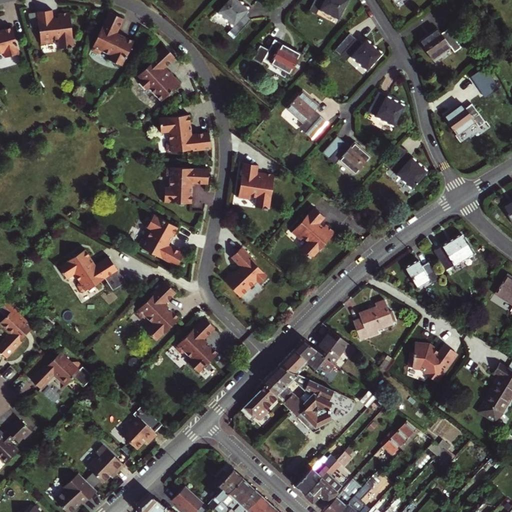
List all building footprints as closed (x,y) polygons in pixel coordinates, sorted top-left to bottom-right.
[(235,0),(224,0),(214,12),(232,27),(227,32),(233,36),(249,19),(244,14),(247,10),(235,0)] [(313,0),(308,11),(315,14),(317,10),(337,20),(348,0),(313,0)] [(59,48),(67,47),(67,48),(71,48),(71,47),(73,46),(70,12),(58,13),(59,17),(54,18),(53,9),(38,11),(41,43),(52,42),(52,39),(58,38),(59,48)] [(124,18),(109,11),(92,48),(92,50),(99,53),(101,52),(102,50),(111,55),(108,59),(122,65),(134,41),(116,32),(117,30),(118,31),(124,18)] [(5,57),(19,54),(12,27),(0,30),(0,53),(3,52),(5,57)] [(433,28),(416,42),(430,59),(446,45),(451,51),(458,45),(444,28),(437,33),(433,28)] [(350,34),(335,51),(345,61),(349,56),(365,72),(380,55),(364,40),(360,44),(350,34)] [(301,53),(274,39),(263,59),(290,73),(301,53)] [(176,57),(164,45),(146,63),(148,65),(138,75),(141,79),(139,81),(147,90),(150,88),(162,101),(181,83),(173,74),(168,74),(163,69),(165,66),(176,57)] [(318,105),(302,90),(285,108),(302,123),(298,127),(309,137),(324,120),(313,110),(318,105)] [(404,107),(377,91),(366,111),(392,127),(404,107)] [(485,119),(471,102),(465,107),(460,101),(442,116),(457,134),(475,119),(479,124),(485,119)] [(192,134),(191,124),(190,114),(159,118),(161,133),(169,132),(170,141),(168,141),(166,144),(166,150),(169,152),(194,149),(194,150),(211,149),(209,132),(192,134)] [(349,148),(337,137),(321,154),(334,165),(338,161),(354,175),(370,158),(353,143),(349,148)] [(393,147),(378,164),(409,191),(423,175),(393,147)] [(275,175),(263,173),(262,177),(257,176),(258,172),(259,165),(244,163),(238,198),(250,200),(251,196),(257,197),(255,206),(264,208),(263,209),(267,210),(268,208),(270,209),(275,175)] [(192,203),(193,186),(193,183),(208,184),(209,169),(169,167),(167,169),(167,176),(169,178),(171,178),(170,187),(165,187),(165,202),(192,203)] [(511,198),(501,206),(511,224),(511,198)] [(314,207),(292,232),(301,240),(303,237),(308,241),(301,248),(308,254),(307,255),(309,257),(310,256),(312,258),(318,250),(320,252),(325,247),(323,245),(335,232),(326,224),(323,227),(319,224),(325,217),(314,207)] [(169,244),(170,242),(174,235),(178,227),(154,214),(147,227),(151,229),(146,238),(144,236),(142,237),(139,243),(140,246),(176,266),(184,253),(169,244)] [(461,234),(433,251),(444,270),(473,253),(461,234)] [(225,280),(242,298),(258,282),(261,285),(269,277),(257,265),(253,260),(254,259),(244,248),(233,258),(242,268),(237,273),(233,273),(225,280)] [(96,266),(94,263),(90,257),(85,249),(59,266),(62,271),(61,271),(63,274),(64,273),(67,278),(74,274),(79,282),(77,283),(76,286),(85,291),(105,278),(117,270),(108,256),(97,263),(98,264),(96,266)] [(418,260),(405,268),(418,290),(431,282),(433,285),(440,281),(428,262),(421,266),(418,260)] [(125,282),(117,270),(105,278),(112,290),(125,282)] [(511,308),(511,310),(511,311),(511,277),(506,274),(494,293),(511,304),(511,308)] [(175,292),(164,280),(152,292),(153,293),(136,310),(136,313),(141,318),(143,318),(145,316),(152,323),(145,330),(155,340),(179,317),(164,303),(175,292)] [(362,317),(354,320),(361,338),(380,332),(378,326),(396,320),(392,309),(389,309),(386,300),(377,303),(379,308),(362,315),(362,317)] [(10,342),(5,338),(0,343),(0,352),(5,358),(21,342),(19,340),(32,327),(6,302),(0,307),(0,311),(5,317),(0,321),(0,324),(10,333),(14,338),(10,342)] [(215,328),(204,316),(175,345),(175,348),(180,353),(182,353),(184,352),(191,358),(187,362),(198,373),(218,353),(204,339),(215,328)] [(358,349),(350,343),(333,329),(317,349),(326,355),(329,358),(335,362),(344,351),(351,357),(358,349)] [(14,338),(10,333),(5,338),(10,342),(14,338)] [(326,355),(317,349),(305,339),(296,349),(307,359),(316,368),(326,355)] [(413,367),(421,367),(430,374),(430,376),(434,379),(436,378),(438,380),(458,353),(446,343),(440,351),(438,354),(433,350),(434,347),(430,344),(416,343),(415,351),(411,351),(409,366),(413,367)] [(307,359),(296,349),(280,365),(295,372),(307,359)] [(45,364),(30,379),(40,389),(51,378),(46,374),(50,370),(54,374),(65,385),(73,377),(83,387),(93,377),(81,365),(78,369),(60,352),(47,366),(45,364)] [(421,367),(413,367),(413,369),(420,370),(438,383),(460,354),(458,353),(438,380),(436,378),(434,379),(430,376),(430,374),(421,367)] [(388,354),(379,366),(385,369),(393,358),(388,354)] [(326,355),(316,368),(319,370),(325,362),(329,358),(326,355)] [(339,365),(335,362),(329,358),(325,362),(335,370),(339,365)] [(501,374),(485,400),(485,401),(479,411),(494,420),(501,410),(502,410),(511,394),(511,369),(501,363),(496,371),(501,374)] [(254,411),(257,414),(261,418),(268,411),(267,409),(279,396),(298,416),(305,416),(316,427),(331,420),(331,400),(335,390),(311,379),(307,388),(316,392),(302,406),(292,395),(294,393),(286,385),(298,373),(295,372),(280,365),(257,388),(260,391),(244,407),(251,414),(254,411)] [(152,430),(160,422),(140,405),(133,413),(136,416),(120,433),(135,448),(143,439),(147,442),(156,433),(152,430)] [(251,420),(257,414),(254,411),(251,414),(244,407),(241,410),(251,420)] [(0,458),(4,463),(16,451),(7,442),(12,437),(16,441),(21,436),(28,429),(18,418),(5,430),(6,431),(3,434),(2,433),(0,431),(0,458)] [(391,455),(400,446),(417,427),(407,419),(381,447),(391,455)] [(420,429),(417,427),(400,446),(403,448),(420,429)] [(30,430),(28,429),(21,436),(23,438),(30,430)] [(260,439),(255,433),(249,439),(255,444),(260,439)] [(101,482),(108,475),(114,469),(116,470),(122,464),(102,444),(95,452),(97,454),(85,467),(101,482)] [(327,458),(324,454),(295,485),(304,494),(320,476),(326,469),(335,459),(330,454),(327,458)] [(326,469),(330,474),(341,463),(336,459),(335,459),(326,469)] [(207,505),(208,506),(213,510),(218,505),(223,499),(244,477),(227,462),(216,475),(222,481),(219,484),(223,488),(207,505)] [(110,477),(116,470),(114,469),(108,475),(110,477)] [(320,476),(336,490),(341,484),(330,474),(326,469),(320,476)] [(93,489),(74,471),(59,487),(61,489),(51,500),(64,511),(67,511),(78,501),(80,503),(93,489)] [(362,487),(337,511),(357,511),(364,505),(359,500),(379,478),(375,474),(362,487)] [(327,499),(336,490),(320,476),(304,494),(309,499),(315,492),(319,492),(327,499)] [(227,511),(252,485),(244,477),(223,499),(229,505),(223,510),(221,511),(227,511)] [(352,478),(322,510),(323,511),(337,511),(362,487),(352,478)] [(238,511),(244,511),(261,493),(252,485),(227,511),(232,511),(235,509),(238,511)] [(173,500),(160,490),(153,496),(167,507),(168,507),(173,500)] [(137,510),(139,511),(165,511),(169,508),(168,507),(167,507),(153,496),(149,493),(137,503),(137,510)] [(244,511),(261,511),(271,502),(264,496),(261,493),(244,511)] [(391,504),(398,497),(395,494),(388,501),(391,504)] [(223,499),(218,505),(223,510),(229,505),(223,499)] [(374,511),(383,511),(391,504),(388,501),(387,501),(378,511),(377,510),(374,511)] [(400,511),(407,511),(415,504),(411,501),(400,511)] [(278,511),(280,511),(271,502),(261,511),(278,511)]
